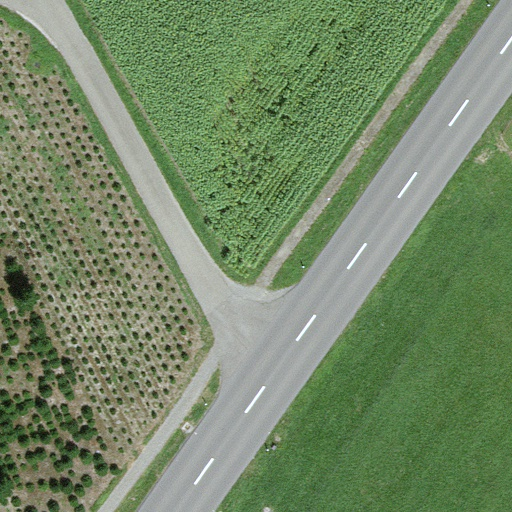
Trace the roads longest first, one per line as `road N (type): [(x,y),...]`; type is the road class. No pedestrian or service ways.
road 1 (tertiary): [(511,39),(177,511)]
road 2 (track): [(276,371),(210,287),(40,0)]
